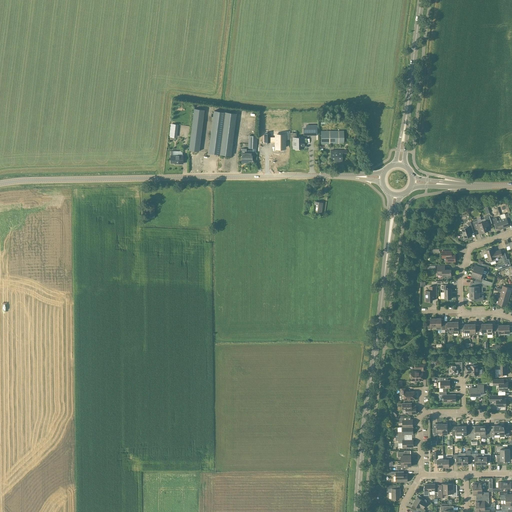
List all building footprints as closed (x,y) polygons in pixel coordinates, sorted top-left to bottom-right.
[(194,109),(189,150),(199,152),(204,110),(194,109)] [(213,110),(208,153),(231,156),(236,114),(213,110)] [(171,123),(170,136),(172,136),(171,139),(177,139),(178,124),(171,123)] [(323,144),(347,144),(347,131),(323,131),(323,144)] [(256,153),(257,136),(249,135),(248,148),(254,148),(254,153),(256,153)] [(284,135),(277,135),(276,135),(276,145),(277,145),(277,148),(278,148),(282,148),(284,148),(284,145),(285,145),(285,135),(284,135)] [(294,148),(306,148),(305,135),(294,135),(294,148)] [(242,150),(242,163),(246,163),(246,162),(252,162),(252,151),(246,151),(246,149),(242,150)] [(347,150),(342,150),(331,151),(331,160),(337,160),(337,162),(342,162),(342,155),(347,155),(347,150)] [(171,151),(171,155),(170,155),(170,163),(177,163),(177,164),(183,164),(183,155),(181,155),(181,152),(178,152),(178,155),(173,155),(173,151),(171,151)] [(323,203),(315,201),(313,211),(321,213),(323,203)] [(154,218),(154,205),(146,205),(146,218),(154,218)] [(506,218),(502,219),(504,228),(510,226),(508,220),(511,219),(509,213),(505,215),(506,218)] [(485,219),(481,220),(485,231),(485,230),(490,229),(488,223),(491,222),(489,215),(484,217),(485,219)] [(502,219),(497,221),(496,217),(492,219),(494,224),(497,223),(499,229),(504,228),(502,219)] [(481,221),(478,222),(477,220),(472,222),(475,228),(477,227),(479,233),(485,231),(481,220),(481,221)] [(467,223),(469,227),(462,229),(465,238),(472,236),(469,229),(472,228),(470,222),(467,223)] [(504,250),(501,251),(500,250),(493,252),(492,249),(486,251),(489,260),(490,263),(496,261),(495,258),(502,256),(505,264),(502,265),(495,267),(495,268),(498,269),(498,270),(511,266),(510,263),(508,263),(504,250)] [(447,261),(455,261),(455,254),(449,254),(449,251),(442,251),(442,258),(447,258),(447,261)] [(483,264),(482,267),(476,265),(474,271),(481,273),(482,274),(483,270),(488,271),(489,266),(483,264)] [(443,278),(451,277),(451,269),(445,270),(445,265),(437,266),(438,274),(443,274),(443,278)] [(481,273),(474,271),(473,271),(471,276),(477,278),(476,281),(482,283),(483,280),(485,274),(482,274),(481,273)] [(476,281),(476,286),(470,286),(470,292),(479,292),(482,292),(482,283),(476,281)] [(451,289),(449,289),(449,284),(443,284),(443,285),(441,285),(441,289),(443,289),(444,289),(445,299),(452,299),(451,289)] [(497,287),(496,290),(510,295),(511,288),(503,286),(502,289),(497,287)] [(432,295),(436,295),(436,287),(429,287),(429,291),(425,291),(425,301),(430,301),(432,301),(432,295)] [(496,290),(496,291),(495,293),(493,293),(492,296),(494,296),(494,297),(508,301),(510,295),(496,290)] [(479,292),(470,292),(470,298),(476,298),(477,301),(483,301),(483,295),(479,295),(479,292)] [(508,301),(494,297),(493,300),(498,301),(498,304),(506,307),(508,301)] [(436,326),(436,318),(431,318),(431,320),(427,320),(428,329),(431,329),(431,326),(436,326)] [(445,330),(445,323),(444,319),(441,319),(441,318),(436,318),(436,326),(436,329),(442,329),(442,330),(445,330)] [(448,323),(445,323),(445,330),(445,332),(449,332),(449,333),(453,333),(453,322),(448,322),(448,323)] [(458,322),(453,322),(453,333),(459,333),(459,332),(462,332),(462,325),(462,323),(458,323),(458,322)] [(462,325),(462,332),(465,332),(470,332),(470,324),(465,324),(465,325),(462,325)] [(479,335),(479,332),(479,325),(475,325),(475,324),(470,324),(470,332),(470,335),(479,335)] [(487,333),(487,324),(482,324),(482,325),(479,325),(479,332),(482,332),(484,332),(484,333),(487,333)] [(492,324),(487,324),(487,333),(487,335),(493,335),(493,331),(496,331),(496,325),(492,325),(492,324)] [(499,325),(496,325),(496,331),(499,331),(499,333),(504,333),(504,325),(499,325)] [(501,364),(501,369),(495,370),(496,377),(503,377),(503,374),(507,374),(507,364),(505,364),(505,361),(501,361),(501,364)] [(456,362),(456,366),(450,366),(450,374),(458,374),(458,368),(462,368),(462,362),(456,362)] [(471,375),(478,375),(478,366),(471,366),(465,366),(465,373),(471,373),(471,375)] [(419,380),(423,380),(423,372),(412,372),(412,380),(419,380)] [(450,380),(444,380),(444,377),(437,378),(437,381),(440,381),(441,388),(450,388),(450,380)] [(503,379),(496,379),(493,379),(493,386),(499,386),(499,390),(508,390),(508,389),(508,386),(508,382),(503,382),(503,379)] [(477,385),(477,388),(470,388),(469,389),(469,392),(470,393),(470,396),(471,398),(471,399),(472,400),(474,400),(475,399),(476,398),(476,396),(479,396),(479,392),(484,392),(484,388),(484,385),(477,385)] [(414,392),(407,392),(407,388),(401,389),(401,394),(401,400),(415,399),(414,392)] [(456,394),(446,395),(446,392),(439,392),(440,395),(444,395),(444,402),(456,402),(456,394)] [(499,395),(491,396),(489,396),(489,401),(496,401),(497,406),(506,406),(506,399),(499,399),(499,395)] [(409,403),(403,403),(398,403),(398,406),(403,406),(403,409),(406,409),(406,414),(416,414),(416,406),(409,406),(409,403)] [(413,420),(404,420),(404,417),(398,417),(398,423),(403,423),(403,427),(413,427),(413,420)] [(437,424),(437,429),(433,429),(433,435),(437,435),(437,432),(443,432),(442,424),(437,424)] [(499,425),(500,434),(500,437),(509,437),(509,430),(505,430),(505,425),(504,425),(504,424),(503,424),(501,424),(500,424),(500,425),(499,425)] [(499,425),(490,426),(490,437),(493,437),(494,436),(494,434),(500,434),(499,425)] [(461,426),(456,426),(452,426),(452,438),(456,438),(456,435),(457,435),(462,435),(461,426)] [(471,431),(467,431),(467,426),(461,426),(462,435),(467,435),(469,435),(469,437),(467,437),(467,440),(471,440),(471,431)] [(480,426),(475,426),(471,426),(471,431),(471,440),(471,439),(473,439),(476,436),(476,435),(481,435),(480,426)] [(490,426),(486,426),(480,426),(481,435),(486,434),(487,437),(490,437),(490,426)] [(398,427),(398,432),(398,434),(398,437),(404,437),(404,434),(413,434),(413,427),(403,427),(398,427)] [(404,437),(398,437),(396,437),(396,440),(398,440),(398,443),(400,443),(403,443),(403,447),(413,447),(413,440),(405,440),(404,437)] [(510,449),(503,449),(503,446),(497,446),(497,452),(500,452),(500,455),(510,454),(510,449)] [(466,453),(462,453),(462,464),(468,464),(468,460),(472,460),(472,454),(471,454),(471,450),(466,450),(466,453)] [(411,455),(405,455),(405,452),(398,452),(398,457),(402,457),(402,461),(410,461),(411,461),(411,455)] [(443,455),(438,455),(438,452),(434,452),(434,459),(437,459),(438,467),(443,467),(443,459),(443,455)] [(459,453),(459,454),(454,454),(454,458),(456,458),(457,464),(462,464),(462,453),(459,453)] [(477,453),(477,454),(472,454),(472,460),(472,458),(475,458),(476,464),(481,464),(481,453),(477,453)] [(484,453),(481,453),(481,464),(487,464),(487,460),(491,460),(490,454),(486,454),(484,453)] [(500,455),(500,458),(497,458),(497,464),(503,463),(503,460),(510,460),(510,454),(500,455)] [(446,459),(443,459),(443,467),(449,467),(449,460),(452,460),(452,456),(446,457),(446,459)] [(401,461),(401,465),(397,465),(397,470),(404,470),(404,467),(410,467),(410,461),(402,461),(401,461)] [(399,471),(393,472),(387,472),(387,475),(396,475),(396,482),(407,482),(407,474),(399,474),(399,471)] [(498,488),(492,488),(493,492),(499,491),(505,491),(505,488),(509,488),(511,488),(511,482),(501,482),(498,482),(498,488)] [(442,484),(442,490),(439,490),(439,497),(444,497),(444,492),(448,492),(448,483),(442,484)] [(448,483),(448,492),(448,495),(452,495),(452,497),(457,496),(457,490),(454,490),(454,484),(448,484),(448,483)] [(425,484),(425,487),(424,487),(424,495),(429,495),(429,491),(435,491),(435,484),(425,484)] [(400,488),(394,489),(394,485),(387,486),(387,489),(387,492),(392,492),(392,499),(398,499),(398,495),(400,495),(400,488)] [(482,489),(473,489),(473,495),(483,495),(483,498),(489,498),(489,492),(482,492),(482,489)] [(507,491),(505,491),(499,491),(500,495),(505,495),(505,500),(511,500),(511,494),(507,494),(507,491)] [(419,495),(418,497),(417,497),(413,504),(417,506),(417,510),(422,511),(423,511),(425,510),(424,509),(427,502),(426,502),(427,500),(424,498),(419,495)] [(489,498),(483,498),(483,501),(476,501),(476,507),(485,507),(485,503),(489,503),(489,498)] [(511,500),(505,500),(506,504),(502,504),(502,510),(508,510),(508,506),(511,506),(511,500)]
